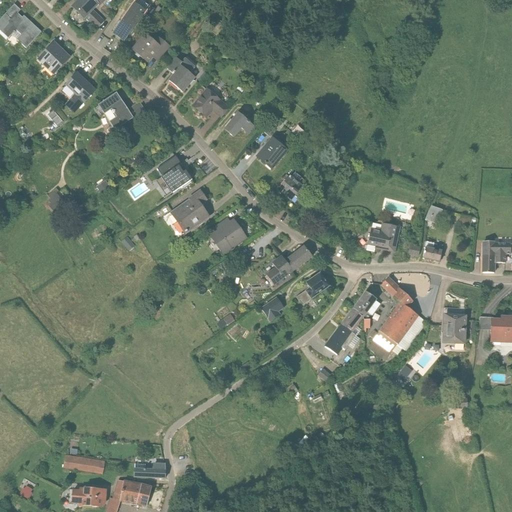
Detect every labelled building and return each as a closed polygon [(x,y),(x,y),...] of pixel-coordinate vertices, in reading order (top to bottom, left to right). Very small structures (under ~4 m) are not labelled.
[(78,0),(72,7),(84,19),(85,16),(90,21),(96,15),(91,11),(97,5),(91,0),(78,0)] [(134,4),(113,33),(123,40),(129,32),(131,33),(145,13),(134,4)] [(16,40),(26,49),(34,40),(41,33),(24,17),(22,18),(17,14),(20,11),(14,5),(0,20),(0,31),(8,39),(16,31),(21,35),(16,40)] [(154,12),(145,24),(148,26),(157,14),(154,12)] [(96,15),(90,21),(98,29),(104,23),(96,15)] [(144,35),(138,43),(131,50),(147,63),(155,54),(160,59),(170,47),(159,38),(157,41),(147,33),(145,36),(144,35)] [(37,61),(53,76),(69,59),(53,44),(37,61)] [(176,58),(173,61),(167,69),(174,75),(169,81),(182,92),(194,78),(189,74),(195,67),(184,59),(181,63),(176,58)] [(74,114),(88,98),(95,91),(77,74),(65,87),(73,95),(64,105),(74,114)] [(207,90),(199,99),(193,107),(205,117),(211,110),(221,118),(229,108),(220,101),(207,90)] [(116,94),(98,106),(104,115),(111,111),(116,118),(109,123),(115,131),(133,119),(145,111),(139,103),(128,111),(121,101),(116,94)] [(254,127),(238,114),(224,130),(233,137),(240,129),(247,135),(254,127)] [(275,118),(271,122),(270,121),(262,131),(268,136),(276,126),(275,126),(280,121),(275,118)] [(272,138),(268,142),(262,150),(266,153),(260,160),(272,169),(287,151),(272,138)] [(175,157),(157,169),(173,193),(191,180),(185,172),(183,174),(179,167),(181,165),(175,157)] [(302,187),(298,183),(302,179),(295,174),(291,178),(290,176),(285,183),(278,190),(291,201),(302,187)] [(105,182),(97,188),(102,195),(110,190),(105,182)] [(51,204),(49,206),(58,216),(70,205),(65,199),(71,193),(65,187),(60,192),(56,188),(48,196),(51,199),(49,201),(51,204)] [(199,192),(170,214),(184,235),(208,218),(199,205),(205,201),(199,192)] [(443,210),(431,205),(425,220),(426,220),(438,224),(443,210)] [(221,254),(235,244),(243,238),(232,223),(231,224),(227,218),(210,230),(213,234),(209,236),(221,254)] [(374,252),(375,249),(380,250),(381,248),(384,248),(384,249),(394,252),(400,228),(383,224),(384,222),(379,221),(368,228),(367,232),(366,232),(362,233),(359,248),(366,250),(374,252)] [(135,247),(127,237),(121,242),(129,251),(135,247)] [(482,243),(482,264),(482,274),(493,274),(494,264),(505,264),(505,256),(510,255),(510,251),(511,250),(511,239),(510,239),(510,243),(495,243),(495,242),(482,243)] [(434,244),(425,242),(423,249),(424,249),(422,259),(439,262),(441,251),(432,249),(434,244)] [(285,262),(282,257),(274,263),(278,268),(265,276),(272,286),(292,272),(311,257),(304,247),(285,262)] [(418,257),(419,249),(410,247),(408,254),(418,257)] [(309,289),(297,298),(298,301),(300,300),(304,304),(328,287),(322,278),(323,278),(320,274),(317,276),(306,284),(309,289)] [(427,323),(418,316),(406,308),(412,302),(388,279),(381,286),(393,297),(399,303),(378,331),(379,331),(377,334),(373,331),(369,336),(373,340),(373,341),(367,349),(385,362),(391,354),(396,358),(402,350),(413,335),(416,337),(427,323)] [(376,308),(372,305),(375,300),(366,293),(355,309),(353,310),(363,317),(367,311),(371,314),(376,308)] [(276,299),(261,310),(270,323),(278,317),(276,314),(283,308),(276,299)] [(445,309),(443,345),(463,345),(465,310),(445,309)] [(357,327),(363,317),(353,310),(340,327),(351,334),(351,333),(352,334),(357,327)] [(227,326),(234,321),(230,315),(223,319),(227,326)] [(490,344),(511,344),(511,318),(500,318),(500,321),(491,321),(490,344)] [(324,347),(337,357),(342,349),(345,352),(355,337),(352,334),(351,333),(351,334),(340,327),(334,336),(333,336),(324,347)] [(318,376),(326,382),(327,383),(332,378),(330,376),(322,370),(318,376)] [(399,372),(396,377),(402,382),(406,377),(399,372)] [(381,390),(388,380),(383,376),(376,386),(381,390)] [(286,389),(286,391),(287,391),(291,396),(298,391),(294,386),(293,384),(286,389)] [(467,400),(461,400),(462,392),(452,392),(452,400),(447,400),(447,409),(452,409),(452,410),(461,409),(467,409),(467,400)] [(377,411),(373,399),(365,402),(365,403),(356,407),(358,413),(367,409),(369,414),(377,411)] [(102,475),(103,471),(120,473),(121,464),(104,461),(104,462),(65,455),(62,469),(102,475)] [(149,479),(155,479),(165,479),(165,471),(164,471),(164,465),(153,465),(152,470),(144,469),(144,464),(134,463),(134,469),(133,478),(149,479)] [(151,488),(141,485),(123,481),(123,482),(117,481),(112,499),(109,498),(104,511),(116,511),(120,500),(146,507),(151,488)] [(27,484),(22,494),(31,499),(36,489),(27,484)] [(80,490),(80,491),(71,490),(70,505),(77,505),(78,507),(82,507),(82,506),(101,507),(104,505),(105,491),(80,490)] [(14,500),(18,503),(21,499),(17,497),(12,493),(10,495),(8,498),(13,502),(14,500)]
